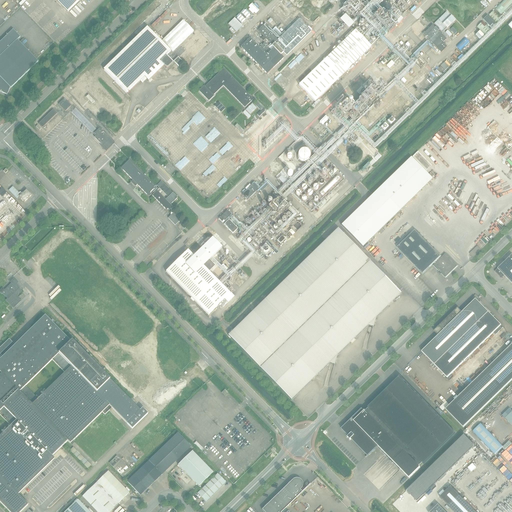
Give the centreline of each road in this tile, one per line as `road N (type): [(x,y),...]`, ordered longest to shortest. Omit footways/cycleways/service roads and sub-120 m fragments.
road 1 (residential): [(297,442),(61,198)]
road 2 (residential): [(297,442),(472,270)]
road 3 (residential): [(0,135),(139,0)]
road 4 (unclassified): [(51,511),(153,412)]
